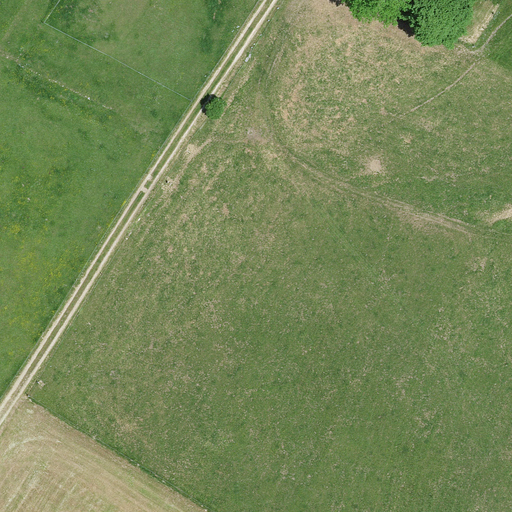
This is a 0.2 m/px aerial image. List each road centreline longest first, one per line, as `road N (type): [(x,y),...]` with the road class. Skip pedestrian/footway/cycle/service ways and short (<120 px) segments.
road 1 (track): [(0,415),(269,0)]
road 2 (track): [(299,0),(271,79),(278,124),(305,165),(511,231)]
